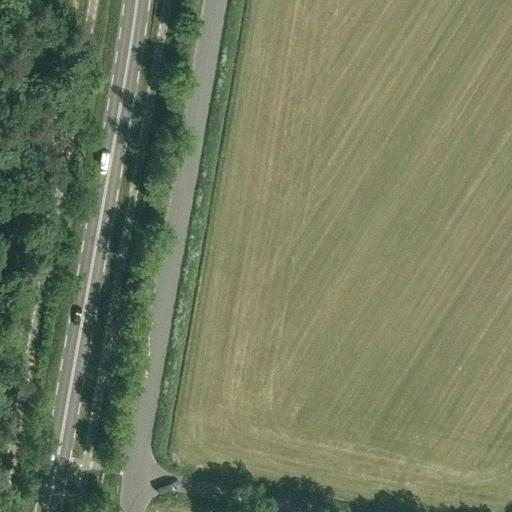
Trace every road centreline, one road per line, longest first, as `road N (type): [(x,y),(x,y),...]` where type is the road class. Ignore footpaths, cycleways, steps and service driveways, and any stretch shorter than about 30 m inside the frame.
road 1 (secondary): [(42,511),(131,0)]
road 2 (unclassified): [(137,476),(215,0)]
road 3 (unclassified): [(307,511),(137,476)]
